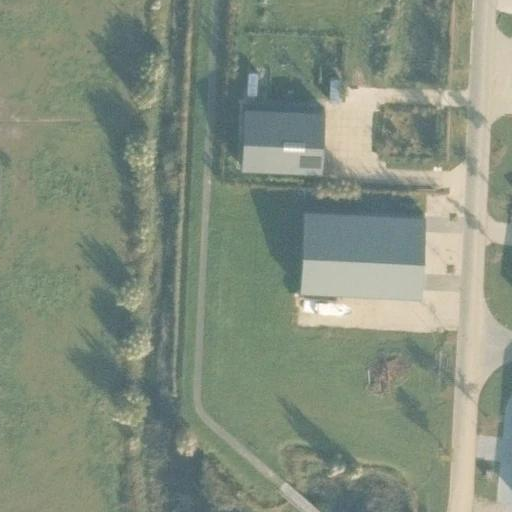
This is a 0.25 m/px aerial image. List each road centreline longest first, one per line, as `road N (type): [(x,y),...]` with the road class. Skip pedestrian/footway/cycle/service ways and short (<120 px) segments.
road 1 (tertiary): [(486,0),(470,341)]
road 2 (tertiary): [(470,341),(460,511)]
